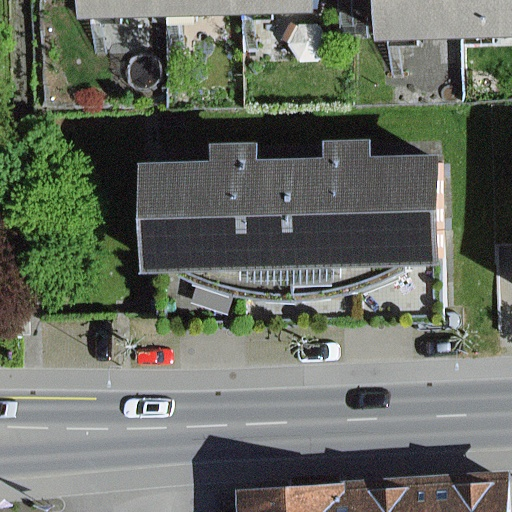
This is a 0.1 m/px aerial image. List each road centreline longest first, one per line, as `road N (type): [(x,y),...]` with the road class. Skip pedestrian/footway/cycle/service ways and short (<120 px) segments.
road 1 (primary): [(511,412),(196,429)]
road 2 (primary): [(196,429),(0,433)]
